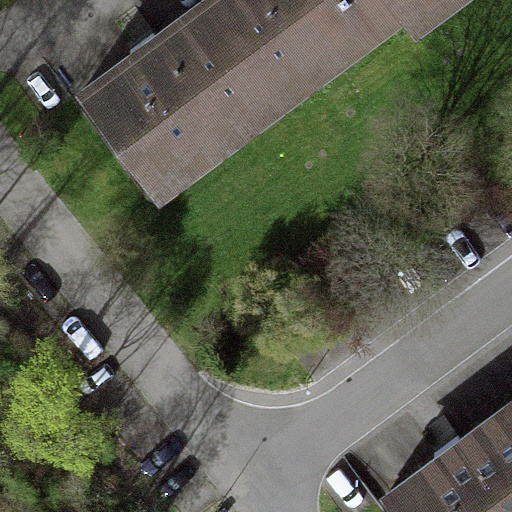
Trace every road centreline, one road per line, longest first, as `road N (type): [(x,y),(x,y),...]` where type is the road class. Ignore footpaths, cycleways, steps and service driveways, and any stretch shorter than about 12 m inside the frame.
road 1 (residential): [(267,507),(0,173)]
road 2 (residential): [(267,507),(511,325)]
